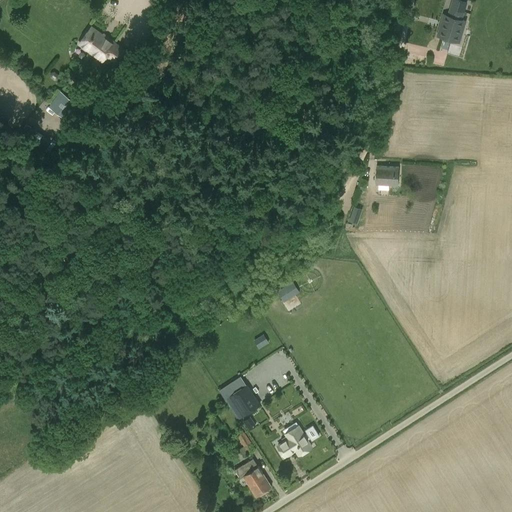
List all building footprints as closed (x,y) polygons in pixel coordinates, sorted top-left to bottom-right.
[(459,20),(458,20),(463,3),(453,0),(449,0),(445,16),(444,15),(438,36),(453,41),(459,20)] [(102,60),(106,55),(116,62),(124,52),(93,28),(81,44),(102,60)] [(79,103),(60,90),(49,106),(67,119),(79,103)] [(380,190),(385,190),(389,191),(389,185),(398,186),(399,167),(376,166),(375,185),(378,185),(378,190),(380,190)] [(351,214),(349,221),(357,224),(359,217),(351,214)] [(293,281),(288,284),(295,294),(299,292),(293,281)] [(254,339),(259,348),(269,342),(264,333),(254,339)] [(261,405),(247,384),(224,399),(238,420),(261,405)] [(250,416),(242,421),(249,430),(256,425),(250,416)] [(312,446),(308,440),(310,439),(312,441),(320,436),(313,425),(305,430),(307,433),(304,434),(299,426),(285,435),(286,436),(281,439),(283,442),(278,445),(285,457),(295,451),(298,455),(312,446)] [(255,448),(244,431),(237,436),(244,446),(238,450),(242,456),(248,452),(248,453),(255,448)] [(254,458),(235,470),(240,478),(243,476),(256,497),(272,487),(254,458)]
